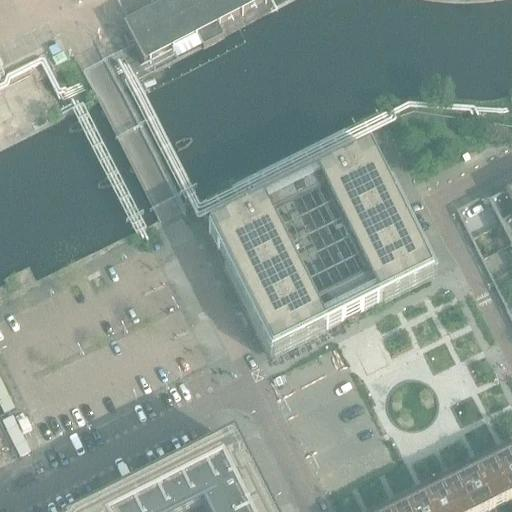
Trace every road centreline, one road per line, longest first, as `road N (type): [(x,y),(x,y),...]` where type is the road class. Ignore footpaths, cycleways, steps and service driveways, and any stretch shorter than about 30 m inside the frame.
road 1 (residential): [(0,507),(248,385)]
road 2 (residential): [(511,163),(433,205),(511,363)]
road 3 (residential): [(306,511),(248,385)]
